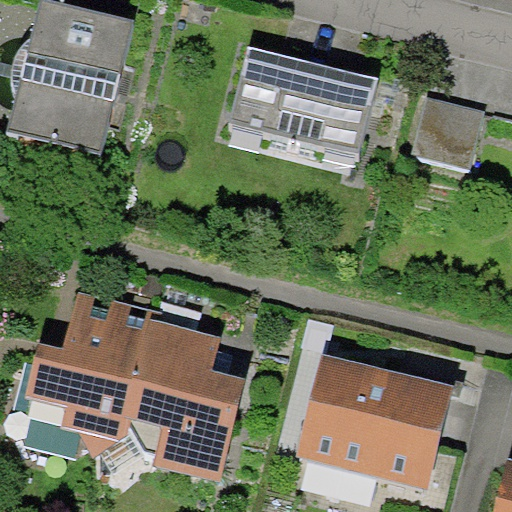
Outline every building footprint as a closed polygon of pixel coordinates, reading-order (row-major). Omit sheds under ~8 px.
[(124,29),(29,8),(0,138),(0,139),(95,160),(124,29)] [(375,85),(235,48),(210,141),(351,178),(375,85)] [(486,118),(420,101),(403,165),(469,182),(486,118)] [(195,323),(77,293),(63,348),(38,343),(20,415),(120,439),(131,431),(142,448),(154,451),(152,464),(218,482),(243,378),(212,371),(221,334),(193,330),(195,323)] [(447,401),(313,365),(286,464),(420,501),(447,401)] [(511,511),(511,473),(501,471),(490,511),(511,511)]
